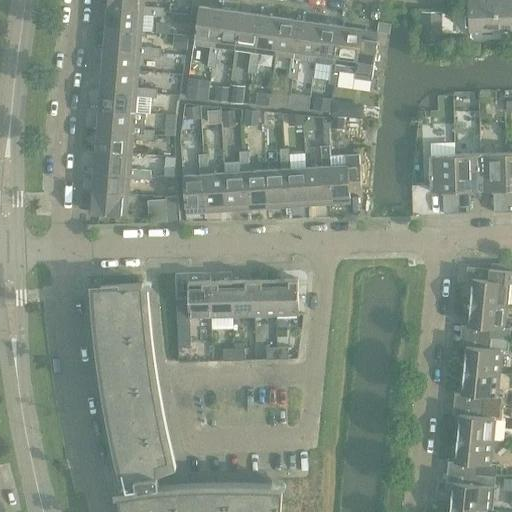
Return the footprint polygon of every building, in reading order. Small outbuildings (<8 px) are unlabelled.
[(145,0),(108,0),(108,8),(144,11),(144,15),(154,16),(155,7),(145,6),(145,0)] [(469,0),(471,32),(511,31),(511,35),(511,34),(511,7),(511,8),(511,0),(469,0)] [(164,17),(165,8),(155,7),(154,16),(164,17)] [(194,45),(211,47),(216,48),(221,10),(200,7),(194,45)] [(108,8),(106,28),(143,31),(144,15),(144,11),(108,8)] [(216,48),(211,47),(210,57),(219,58),(220,48),(236,50),(241,13),(221,10),(216,48)] [(176,13),(175,27),(191,28),(192,15),(176,13)] [(236,50),(251,53),(256,53),(261,15),(241,13),(236,50)] [(256,53),(251,53),(250,62),(259,64),(260,54),(276,56),(281,18),(261,15),(256,53)] [(276,56),(292,58),(296,59),(302,21),(281,18),(276,56)] [(296,59),(292,58),(290,68),(300,69),(301,59),(317,62),(322,24),(302,21),(296,59)] [(380,22),(378,32),(379,32),(391,33),(392,24),(386,23),(380,22)] [(322,24),(317,62),(332,64),(337,64),(342,27),(322,24)] [(378,41),(362,39),(363,30),(342,27),(337,64),(332,64),(331,74),(340,75),(340,71),(356,73),(355,78),(372,81),(378,41)] [(143,31),(106,28),(105,49),(141,51),(141,56),(151,57),(151,48),(141,47),(143,31)] [(441,30),(421,30),(421,42),(441,42),(441,30)] [(175,35),(174,49),(187,50),(188,36),(175,35)] [(161,58),(162,49),(151,48),(151,57),(161,58)] [(105,49),(103,69),(139,72),(141,56),(141,51),(105,49)] [(208,67),(217,68),(219,58),(210,57),(208,67)] [(249,73),(258,74),(259,64),(250,62),(249,73)] [(289,78),(298,80),(300,69),(290,68),(289,78)] [(139,72),(103,69),(102,89),(138,92),(137,97),(147,98),(148,88),(138,88),(139,72)] [(329,84),(338,85),(340,75),(331,74),(329,84)] [(189,85),(187,98),(208,100),(210,88),(189,85)] [(230,88),(229,102),(243,104),(244,87),(230,86),(230,88)] [(217,87),(216,101),(229,102),(230,88),(217,87)] [(158,98),(159,89),(148,88),(147,98),(158,98)] [(102,89),(100,110),(136,113),(137,97),(138,92),(102,89)] [(258,92),(257,105),(268,106),(269,94),(258,92)] [(271,94),(270,106),(277,107),(278,95),(271,94)] [(291,96),(289,108),(298,109),(300,95),(291,94),(291,96)] [(316,98),(314,111),(330,112),(332,100),(316,98)] [(332,112),(332,115),(345,117),(346,109),(342,103),(334,102),(332,112)] [(201,107),(186,108),(186,119),(202,118),(201,107)] [(136,113),(100,110),(98,130),(134,133),(134,138),(144,139),(145,130),(135,129),(136,113)] [(246,110),(244,124),(258,126),(260,111),(246,110)] [(220,111),(209,112),(210,125),(221,124),(220,111)] [(235,111),(222,112),(223,127),(236,126),(235,111)] [(304,116),(289,114),(290,126),(304,126),(304,116)] [(167,115),(166,120),(171,125),(176,126),(177,116),(167,115)] [(333,117),(332,129),(343,131),(345,119),(333,117)] [(98,130),(97,151),(133,154),(134,138),(134,133),(98,130)] [(155,140),(155,131),(145,130),(144,139),(155,140)] [(321,146),(322,157),(331,156),(331,146),(321,146)] [(281,149),(281,160),(291,159),(290,148),(281,149)] [(133,154),(97,151),(95,171),(131,174),(131,179),(141,179),(141,170),(132,169),(133,154)] [(249,151),(245,151),(240,152),(241,162),(250,162),(249,151)] [(507,153),(481,154),(482,191),(494,190),(495,213),(508,213),(507,153)] [(209,154),(204,154),(199,155),(200,165),(209,164),(209,154)] [(481,154),(456,155),(458,214),(471,214),(471,191),(482,191),(481,154)] [(332,166),(327,167),(330,205),(351,203),(351,204),(351,191),(363,190),(360,155),(331,157),(332,166)] [(458,214),(456,155),(430,156),(431,192),(444,192),(444,214),(458,214)] [(323,167),(307,168),(310,206),(330,205),(327,167),(332,166),(331,157),(331,156),(322,157),(323,167)] [(282,170),(266,171),(269,209),(289,207),(287,169),(291,169),(291,159),(281,160),(282,170)] [(241,172),(226,173),(228,211),(249,210),(246,172),(251,172),(250,162),(241,162),(241,172)] [(201,175),(184,176),(186,214),(208,213),(205,175),(210,174),(209,164),(200,165),(201,175)] [(166,166),(165,176),(175,177),(176,167),(166,166)] [(291,169),(287,169),(289,207),(310,206),(307,168),(291,169)] [(151,180),(152,171),(141,170),(141,179),(151,180)] [(95,171),(93,191),(130,194),(131,179),(131,174),(95,171)] [(251,172),(246,172),(249,210),(269,209),(266,171),(251,172)] [(210,174),(205,175),(208,213),(228,211),(226,173),(210,174)] [(130,194),(93,191),(92,213),(128,216),(130,194)] [(179,197),(167,197),(168,222),(181,221),(179,197)] [(474,279),(471,302),(507,306),(509,283),(511,283),(511,271),(490,269),(489,280),(474,279)] [(296,279),(276,280),(277,316),(300,315),(299,282),(296,279)] [(276,280),(254,281),(256,316),(277,316),(276,280)] [(233,281),(212,282),(212,318),(234,317),(233,281)] [(254,281),(233,281),(234,317),(256,316),(254,281)] [(177,299),(178,323),(191,323),(191,318),(212,318),(212,282),(189,282),(189,298),(177,299)] [(107,398),(115,439),(123,471),(157,463),(170,460),(164,435),(159,410),(154,385),(151,360),(147,335),(145,310),(143,284),(95,287),(95,297),(98,332),(100,346),(106,388),(107,398)] [(471,302),(469,326),(484,327),(483,338),(510,340),(511,329),(505,328),(507,306),(471,302)] [(467,347),(465,370),(500,374),(503,352),(509,352),(510,340),(483,338),(482,348),(467,347)] [(267,348),(268,360),(279,360),(278,348),(267,348)] [(289,348),(278,348),(279,360),(290,359),(289,348)] [(224,350),(224,361),(235,361),(235,349),(224,350)] [(246,349),(235,349),(235,361),(246,361),(246,349)] [(465,370),(462,394),(472,395),(471,405),(503,409),(504,397),(498,396),(500,374),(465,370)] [(460,415),(458,439),(494,442),(496,419),(502,420),(503,409),(471,405),(470,416),(460,415)] [(458,439),(456,462),(471,464),(470,474),(496,477),(498,465),(492,464),(494,442),(458,439)] [(123,471),(127,490),(144,488),(156,486),(160,486),(157,463),(123,471)] [(454,483),(451,506),(487,510),(493,510),(496,477),(470,474),(469,484),(454,483)] [(144,488),(127,490),(115,492),(115,498),(119,497),(121,511),(281,511),(283,491),(255,489),(228,488),(201,489),(174,491),(156,492),(156,486),(144,488)]
